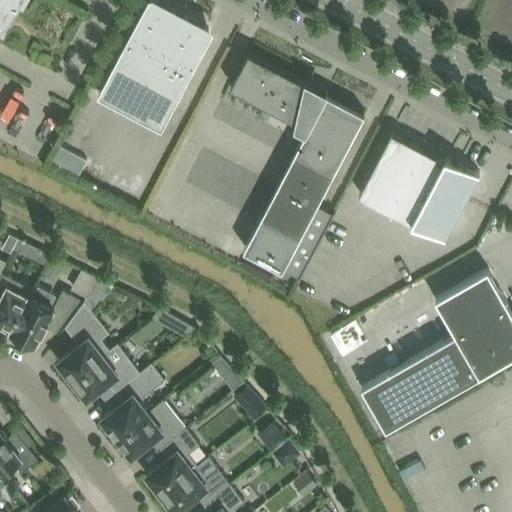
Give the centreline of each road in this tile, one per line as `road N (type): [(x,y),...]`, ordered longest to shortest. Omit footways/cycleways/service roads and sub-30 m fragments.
road 1 (unclassified): [(249,0),(511,139)]
road 2 (secondary): [(511,91),(337,0)]
road 3 (residential): [(0,365),(30,385),(129,511)]
road 4 (unknown): [(112,0),(63,92),(44,95),(0,71)]
road 5 (unknown): [(498,399),(434,453),(454,511)]
